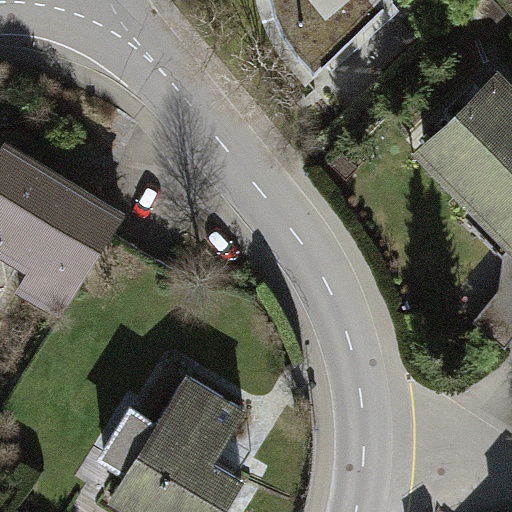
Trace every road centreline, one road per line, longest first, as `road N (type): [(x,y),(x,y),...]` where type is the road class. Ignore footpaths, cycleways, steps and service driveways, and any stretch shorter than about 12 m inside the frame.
road 1 (residential): [(90,0),(181,91),(308,249),(336,302),(358,377),(363,449)]
road 2 (residential): [(363,449),(511,473)]
